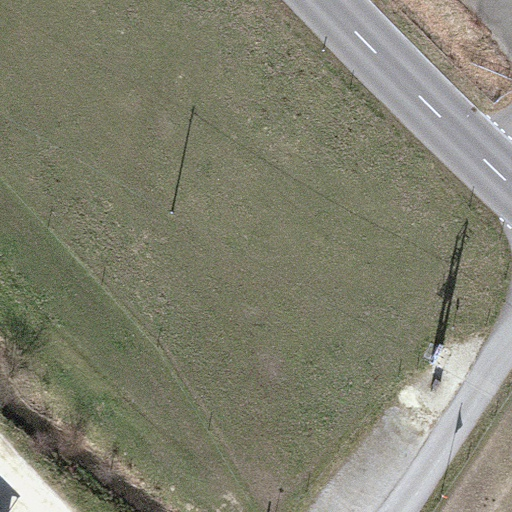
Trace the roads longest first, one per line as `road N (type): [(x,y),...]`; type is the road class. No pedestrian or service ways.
road 1 (tertiary): [(511,183),(325,0)]
road 2 (residential): [(511,346),(399,511)]
